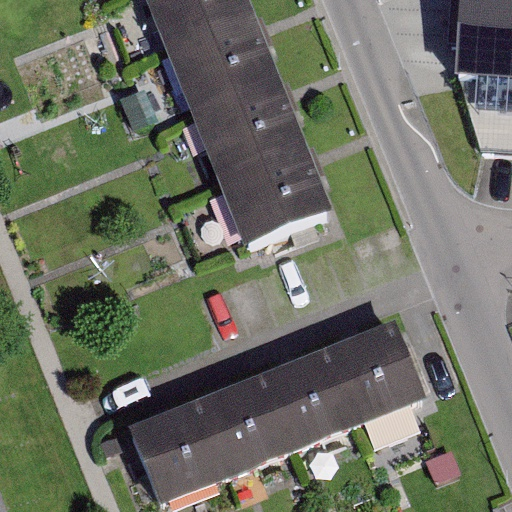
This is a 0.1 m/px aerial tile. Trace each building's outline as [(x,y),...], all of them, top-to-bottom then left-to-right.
[(144,0),(167,55),(256,20),(247,0),(144,0)] [(511,4),(465,2),(461,90),(511,92),(511,4)] [(167,55),(193,123),(282,88),(256,20),(167,55)] [(193,123),(220,191),(309,156),(282,88),(193,123)] [(220,191),(247,259),(336,224),(309,156),(220,191)] [(362,437),(429,411),(398,333),(331,359),(362,437)] [(296,464),(362,437),(331,359),(264,386),(296,464)] [(229,490),(296,464),(264,386),(198,412),(229,490)] [(160,511),(174,511),(229,490),(198,412),(131,439),(160,511)]
